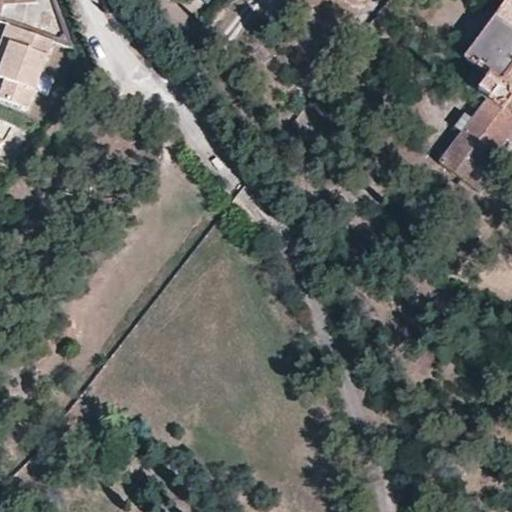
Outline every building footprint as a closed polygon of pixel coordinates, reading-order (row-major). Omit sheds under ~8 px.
[(511,0),(510,0),(504,8),(496,20),(511,31),(511,0)] [(511,31),(496,20),(465,60),(475,69),(468,76),(468,85),(475,91),(450,125),(460,132),(439,162),(481,193),(503,163),(494,155),(511,129),(511,31)] [(51,39),(6,22),(0,40),(9,43),(0,68),(0,77),(6,80),(0,96),(0,97),(27,107),(51,39)] [(0,68),(9,43),(0,40),(0,68)] [(23,147),(13,140),(0,157),(0,159),(8,166),(23,147)]
